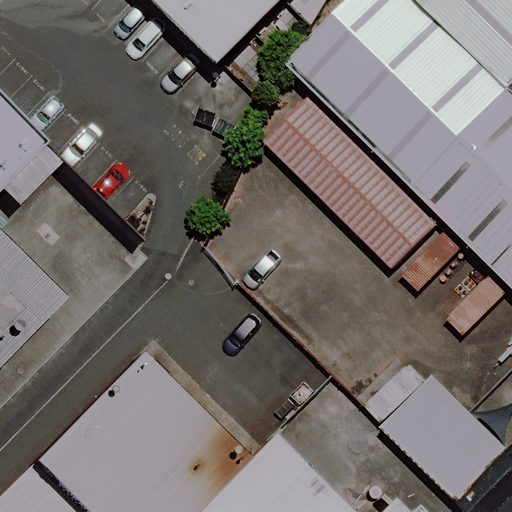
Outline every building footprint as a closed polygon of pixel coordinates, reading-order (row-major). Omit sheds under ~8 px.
[(371,272),(415,229),(511,325),(511,127),(484,100),(384,0),(340,0),(263,77),(294,108),(251,152),(371,272)] [(511,0),(384,0),(484,100),(511,71),(511,64),(493,45),(511,26),(511,0)] [(0,178),(37,142),(0,104),(0,178)] [(0,360),(54,307),(0,252),(0,360)] [(113,371),(0,482),(0,511),(183,511),(219,477),(113,371)] [(414,379),(362,431),(440,507),(491,456),(414,379)] [(301,511),(243,454),(183,511),(301,511)]
